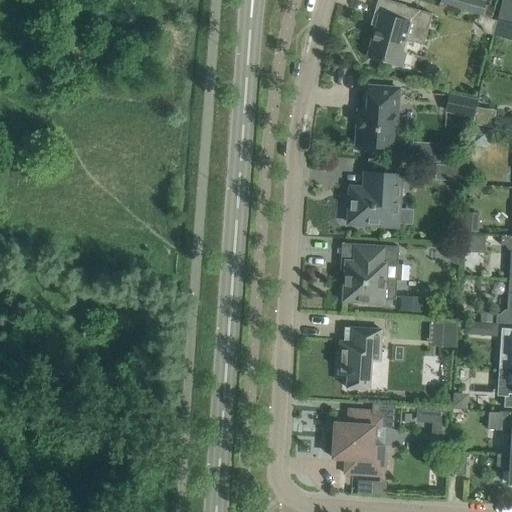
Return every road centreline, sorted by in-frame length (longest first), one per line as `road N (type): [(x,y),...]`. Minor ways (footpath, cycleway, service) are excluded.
road 1 (residential): [(330,0),(301,126),(274,495),(290,504),(391,511)]
road 2 (tertiary): [(215,511),(250,24)]
